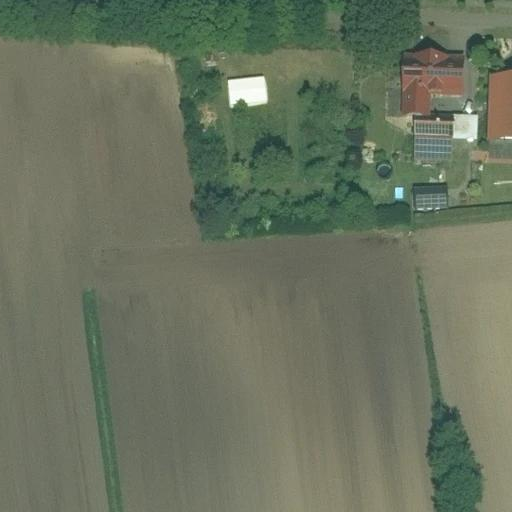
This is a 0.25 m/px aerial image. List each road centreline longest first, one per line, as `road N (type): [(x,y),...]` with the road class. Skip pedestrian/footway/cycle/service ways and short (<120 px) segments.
road 1 (residential): [(308,14),(0,6)]
road 2 (residential): [(308,14),(511,17)]
